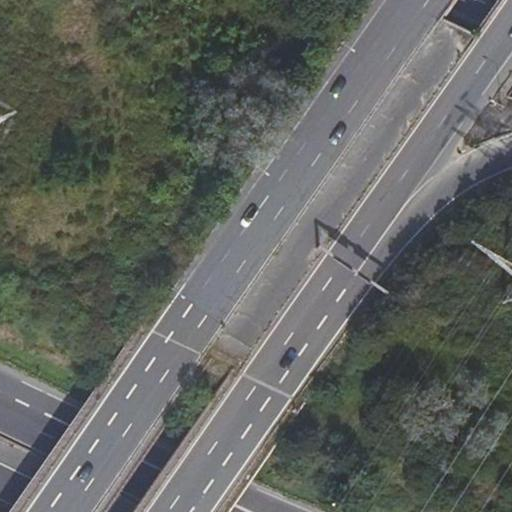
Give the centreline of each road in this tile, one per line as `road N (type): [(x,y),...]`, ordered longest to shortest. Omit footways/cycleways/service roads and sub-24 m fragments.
road 1 (primary): [(418,0),(54,511)]
road 2 (primary): [(264,380),(511,24)]
road 3 (motorway): [(264,380),(445,184),(511,148)]
road 4 (motorway): [(268,511),(66,422),(17,421)]
road 5 (motorway): [(200,511),(17,421)]
road 6 (primary): [(172,511),(264,380)]
